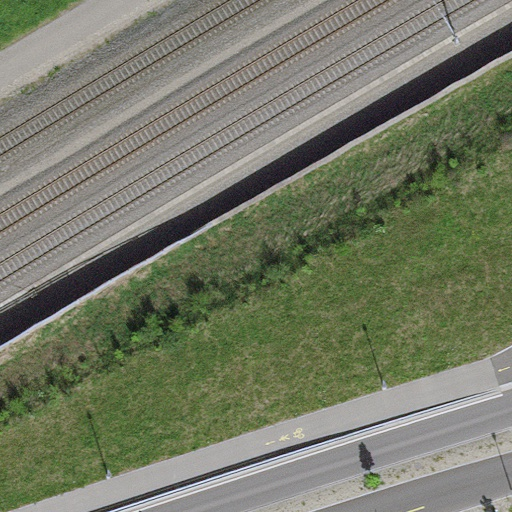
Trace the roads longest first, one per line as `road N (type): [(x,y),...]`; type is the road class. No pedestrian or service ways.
road 1 (primary): [(511,404),(181,511)]
road 2 (primary): [(386,511),(511,473)]
